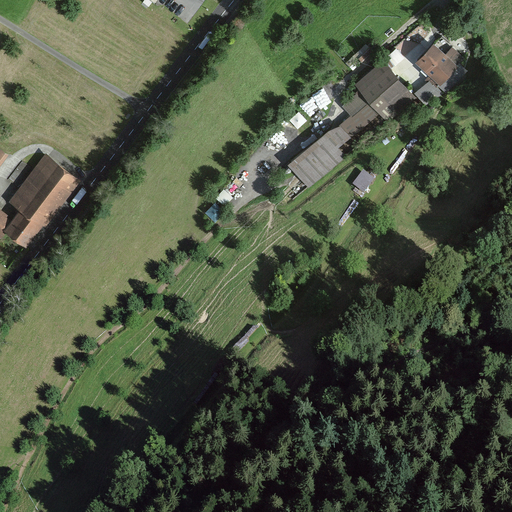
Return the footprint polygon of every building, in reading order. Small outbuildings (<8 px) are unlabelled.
[(439,42),(420,60),(434,75),(417,91),(429,103),(465,69),(439,42)] [(352,114),(289,162),(307,187),(346,158),(337,146),(383,111),(387,117),(413,98),(387,63),(360,83),(366,90),(346,105),(352,114)] [(301,111),(292,119),(300,128),(309,120),(301,111)] [(0,167),(10,154),(0,146),(0,233),(3,236),(15,221),(0,209),(0,167)] [(26,208),(10,228),(28,243),(80,178),(51,155),(15,199),(26,208)] [(376,179),(365,172),(354,187),(365,195),(376,179)]
